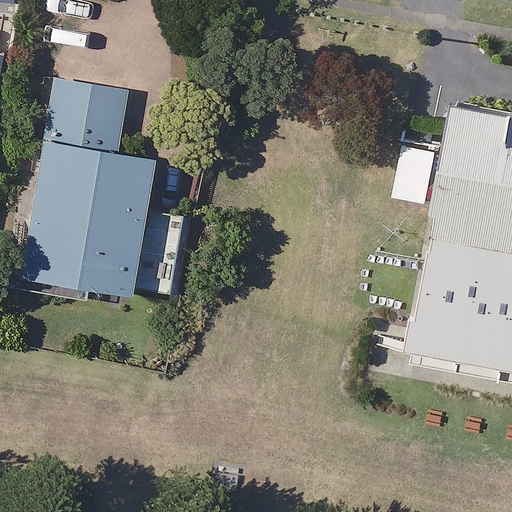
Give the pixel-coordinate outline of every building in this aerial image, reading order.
[(0,74),(10,14),(0,12),(0,74)] [(86,304),(89,291),(128,299),(130,289),(176,298),(192,216),(146,207),(154,162),(118,155),(129,96),(57,82),(22,265),(17,290),(86,304)] [(511,113),(457,103),(436,213),(445,215),(417,365),(511,382),(511,113)] [(0,176),(18,179),(24,142),(0,137),(0,176)] [(406,142),(396,197),(431,204),(441,148),(406,142)]
